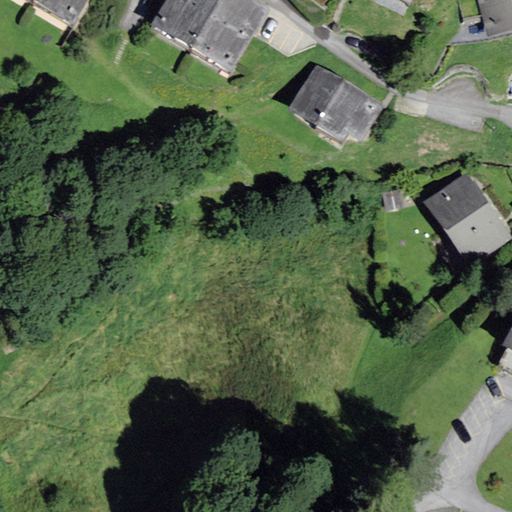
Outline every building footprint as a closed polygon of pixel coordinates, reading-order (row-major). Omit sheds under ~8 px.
[(86,0),(26,0),(72,26),(86,0)] [(264,16),(237,0),(175,0),(157,31),(228,74),(264,16)] [(511,31),(511,0),(482,0),(492,37),(511,31)] [(380,109),(318,75),(295,116),(341,141),(344,136),(360,145),(380,109)] [(466,181),(427,208),(469,269),(508,242),(466,181)]
